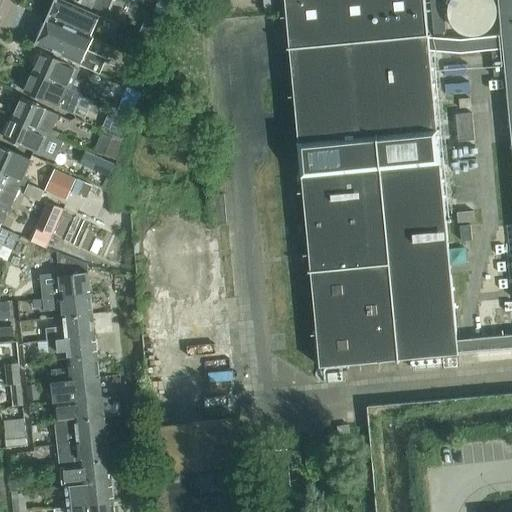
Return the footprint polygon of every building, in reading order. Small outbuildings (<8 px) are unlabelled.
[(64,0),(55,0),(48,18),(91,37),(95,29),(113,37),(119,25),(64,0)] [(77,0),(106,13),(110,4),(100,0),(77,0)] [(285,0),(297,127),(309,255),(309,259),(319,367),(379,361),(395,360),(456,354),(458,354),(457,340),(430,51),(430,50),(429,38),(424,0),(285,0)] [(460,40),(429,38),(430,50),(430,51),(460,53),(491,50),(493,76),(505,75),(511,150),(511,259),(511,260),(511,269),(511,334),(457,340),(458,354),(511,349),(511,0),(497,0),(501,36),(460,40)] [(444,0),(432,0),(435,24),(447,24),(444,0)] [(148,13),(139,33),(159,41),(168,21),(148,13)] [(93,38),(91,37),(48,18),(36,44),(100,74),(106,59),(87,50),(93,38)] [(33,72),(80,92),(84,82),(75,78),(78,70),(42,53),(33,72)] [(24,91),(61,108),(74,114),(73,117),(91,125),(94,118),(76,110),(81,99),(77,97),(80,92),(33,72),(24,91)] [(12,118),(56,137),(59,138),(60,134),(51,130),(58,115),(21,99),(12,118)] [(117,110),(108,132),(123,139),(132,116),(117,110)] [(472,113),(456,114),(458,142),(474,140),(472,113)] [(4,137),(41,153),(50,157),(54,155),(59,144),(58,139),(59,138),(56,137),(12,118),(4,137)] [(101,133),(93,151),(115,160),(123,142),(101,133)] [(0,171),(21,180),(30,159),(0,145),(0,171)] [(114,169),(92,158),(84,175),(106,186),(114,169)] [(0,196),(11,202),(21,180),(0,171),(0,196)] [(52,194),(63,199),(66,201),(70,191),(87,199),(93,186),(62,172),(52,194)] [(28,184),(24,195),(39,202),(44,192),(28,184)] [(223,194),(217,195),(211,196),(213,225),(226,224),(223,194)] [(11,202),(0,196),(0,221),(2,222),(11,202)] [(31,242),(46,248),(50,235),(63,208),(47,201),(35,227),(36,228),(31,242)] [(0,257),(7,261),(19,236),(0,227),(0,257)] [(43,299),(89,294),(87,273),(59,276),(60,285),(42,287),(43,299)] [(89,294),(43,299),(45,311),(63,309),(64,317),(92,314),(89,294)] [(9,301),(0,301),(0,317),(10,317),(9,301)] [(92,314),(64,317),(65,326),(46,328),(47,340),(49,340),(94,335),(92,314)] [(13,326),(0,327),(0,336),(14,335),(13,326)] [(94,335),(49,340),(50,351),(67,350),(68,359),(97,356),(94,335)] [(97,356),(68,359),(69,367),(51,369),(52,382),(99,377),(97,356)] [(4,364),(6,384),(20,384),(18,363),(4,364)] [(99,377),(52,382),(51,383),(53,402),(52,403),(52,404),(101,398),(99,377)] [(13,406),(22,405),(20,384),(6,384),(6,386),(10,385),(13,406)] [(36,384),(27,386),(28,400),(38,399),(36,384)] [(101,398),(52,404),(54,424),(104,419),(101,398)] [(37,405),(29,407),(30,417),(39,416),(37,405)] [(5,447),(26,445),(25,431),(24,419),(4,421),(5,433),(4,433),(5,447)] [(104,419),(54,424),(57,445),(106,440),(104,419)] [(249,511),(241,420),(151,428),(158,511),(249,511)] [(106,440),(57,445),(58,453),(59,466),(109,461),(106,440)] [(309,470),(320,469),(318,444),(306,445),(309,470)] [(264,489),(290,486),(287,448),(261,451),(264,489)] [(6,457),(8,471),(18,470),(16,456),(6,457)] [(109,461),(59,466),(61,485),(64,485),(64,486),(82,484),(111,481),(109,461)] [(10,490),(22,489),(21,476),(8,478),(10,490)] [(82,484),(64,486),(67,506),(113,502),(111,481),(82,484)] [(26,511),(25,499),(11,500),(12,511),(26,511)] [(56,511),(114,511),(113,502),(67,506),(67,507),(56,509),(56,511)]
